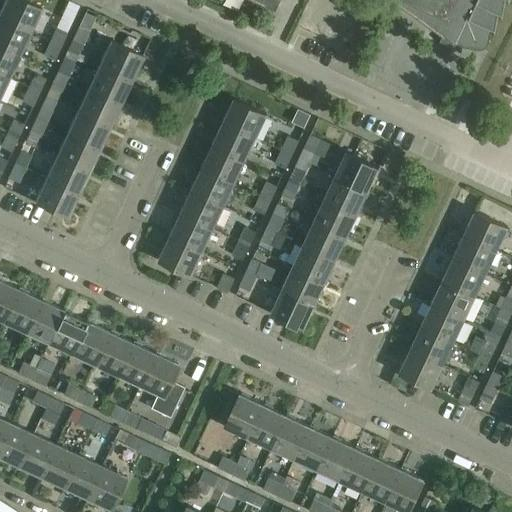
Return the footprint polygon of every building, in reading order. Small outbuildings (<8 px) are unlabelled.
[(22,0),(5,0),(0,11),(0,18),(29,32),(40,8),(22,0)] [(256,0),(275,9),(279,0),(256,0)] [(391,0),(402,8),(403,7),(403,6),(417,13),(419,7),(448,20),(457,0),(391,0)] [(419,7),(417,13),(415,16),(415,17),(442,37),(438,44),(440,45),(442,41),(452,46),(450,50),(452,51),(456,44),(463,46),(469,48),(477,49),(479,50),(481,49),(484,49),(485,47),(487,46),(488,44),(489,42),(491,29),(494,30),(493,36),(494,37),(498,14),(501,15),(500,21),(501,21),(505,0),(508,0),(507,5),(509,5),(509,0),(457,0),(448,20),(419,7)] [(29,32),(0,18),(0,46),(19,55),(29,32)] [(72,40),(83,45),(89,31),(79,25),(72,40)] [(61,47),(67,33),(56,28),(49,42),(61,47)] [(110,41),(99,64),(131,80),(142,56),(110,41)] [(61,47),(49,42),(43,55),(54,61),(61,47)] [(0,46),(0,74),(8,78),(19,55),(0,46)] [(57,73),(68,78),(74,64),(63,59),(57,73)] [(99,64),(88,87),(121,103),(131,80),(99,64)] [(68,78),(57,73),(50,87),(61,92),(68,78)] [(35,74),(28,88),(39,93),(46,79),(35,74)] [(88,87),(78,110),(110,126),(121,103),(88,87)] [(39,93),(28,88),(22,102),(33,107),(39,93)] [(235,98),(224,121),(255,136),(266,113),(235,98)] [(470,104),(464,117),(471,120),(477,107),(470,104)] [(35,119),(46,124),(53,110),(42,105),(35,119)] [(78,110),(67,133),(99,149),(110,126),(78,110)] [(13,119),(7,133),(18,139),(25,125),(13,119)] [(46,124),(35,119),(29,133),(40,138),(46,124)] [(255,136),(224,121),(213,144),(244,159),(255,136)] [(18,139),(7,133),(0,147),(11,152),(18,139)] [(67,133),(56,156),(89,172),(99,149),(67,133)] [(311,134),(304,148),(315,154),(322,139),(311,134)] [(289,136),(282,149),(293,154),(300,141),(289,136)] [(213,144),(202,167),(234,182),(244,159),(213,144)] [(282,149),(276,163),(287,168),(293,154),(282,149)] [(20,151),(14,164),(25,169),(32,155),(20,151)] [(336,174),(367,189),(378,166),(347,151),(336,174)] [(89,172),(56,156),(46,179),(78,195),(89,172)] [(25,169),(14,164),(7,178),(19,184),(25,169)] [(234,182),(202,167),(191,190),(223,205),(234,182)] [(307,172),(295,167),(289,180),(300,186),(307,172)] [(367,189),(336,174),(325,197),(357,212),(367,189)] [(46,179),(35,202),(35,203),(67,218),(78,195),(46,179)] [(300,186),(289,180),(282,195),(294,200),(300,186)] [(278,187),(267,181),(260,195),(271,200),(278,187)] [(191,190),(180,213),(212,228),(223,205),(191,190)] [(271,200),(260,195),(254,209),(265,214),(271,200)] [(325,197),(314,220),(346,235),(357,212),(325,197)] [(464,234),(496,249),(507,226),(475,211),(464,234)] [(268,226),(279,232),(286,218),(274,212),(268,226)] [(212,228),(180,213),(170,236),(201,251),(212,228)] [(314,220),(303,243),(335,258),(346,235),(314,220)] [(279,232),(268,226),(261,240),(272,246),(279,232)] [(239,241),(250,246),(257,232),(246,227),(239,241)] [(496,249),(464,234),(453,257),(485,272),(496,249)] [(201,251),(170,236),(159,259),(190,274),(201,251)] [(250,246),(239,241),(232,255),(244,261),(250,246)] [(335,258),(303,243),(292,266),(324,281),(335,258)] [(453,257),(442,280),(474,295),(485,272),(453,257)] [(253,258),(246,272),(257,277),(264,263),(253,258)] [(292,266),(282,289),(313,304),(324,281),(292,266)] [(257,277),(246,272),(240,286),(251,292),(257,277)] [(235,278),(224,273),(217,288),(228,293),(235,278)] [(474,295),(442,280),(431,303),(463,318),(474,295)] [(0,320),(0,321),(2,322),(17,290),(0,282),(0,320)] [(282,289),(270,312),(302,327),(313,304),(282,289)] [(17,290),(2,322),(25,333),(40,301),(17,290)] [(511,296),(508,294),(502,308),(511,312),(511,296)] [(40,301),(25,333),(48,343),(63,312),(40,301)] [(431,303),(421,326),(453,341),(463,318),(431,303)] [(511,314),(511,312),(502,308),(495,322),(506,327),(511,314)] [(85,323),(63,312),(48,343),(70,354),(85,323)] [(85,323),(70,354),(93,365),(108,334),(85,323)] [(421,326),(410,349),(442,364),(453,341),(421,326)] [(131,345),(108,334),(93,365),(116,376),(131,345)] [(471,349),(480,354),(486,341),(477,337),(471,349)] [(511,357),(511,340),(508,339),(502,353),(511,357)] [(486,341),(480,354),(491,359),(497,346),(486,340),(486,341)] [(154,355),(131,345),(116,376),(139,387),(154,355)] [(442,364),(410,349),(399,372),(431,387),(442,364)] [(491,359),(480,354),(473,368),(484,373),(491,359)] [(177,367),(154,355),(139,387),(155,395),(148,408),(168,417),(182,388),(170,382),(177,367)] [(17,372),(31,379),(36,368),(22,362),(17,372)] [(36,368),(31,379),(45,385),(50,375),(36,368)] [(493,371),(487,385),(498,390),(505,376),(493,371)] [(5,376),(0,386),(14,392),(19,382),(5,376)] [(67,383),(63,394),(77,400),(81,390),(67,383)] [(465,385),(458,400),(469,405),(476,391),(465,385)] [(487,385),(480,399),(492,404),(498,390),(487,385)] [(37,390),(32,401),(46,407),(51,397),(37,390)] [(81,390),(77,400),(90,407),(95,396),(81,390)] [(249,436),(264,404),(240,393),(225,425),(249,436)] [(51,397),(46,407),(60,414),(65,403),(51,397)] [(264,404),(249,436),(272,447),(287,415),(264,404)] [(113,405),(108,415),(122,422),(127,411),(113,405)] [(122,422),(136,428),(141,418),(127,411),(122,422)] [(83,412),(78,422),(92,429),(96,418),(83,412)] [(287,415),(272,447),(295,457),(309,426),(287,415)] [(0,418),(0,446),(11,424),(0,418)] [(96,418),(92,429),(106,435),(110,425),(96,418)] [(34,435),(11,424),(0,446),(0,457),(18,466),(34,435)] [(309,426),(295,457),(317,468),(332,436),(309,426)] [(160,440),(175,447),(180,436),(176,434),(165,429),(160,440)] [(129,434),(124,444),(139,451),(144,440),(129,434)] [(34,435),(18,466),(41,477),(56,445),(34,435)] [(355,447),(332,436),(317,468),(340,479),(355,447)] [(79,456),(56,445),(41,477),(64,488),(79,456)] [(355,447),(340,479),(363,490),(378,458),(355,447)] [(154,459),(163,463),(169,452),(160,448),(154,459)] [(101,467),(79,456),(64,488),(86,499),(101,467)] [(218,466),(232,473),(236,463),(223,456),(218,466)] [(378,458),(363,490),(386,500),(401,469),(378,458)] [(232,473),(245,479),(250,469),(236,463),(232,473)] [(101,467),(86,499),(109,510),(125,478),(101,467)] [(196,489),(208,495),(213,485),(215,486),(220,475),(205,469),(196,489)] [(401,469),(386,500),(409,511),(424,479),(401,469)] [(263,488),(277,494),(282,484),(268,478),(263,488)] [(238,484),(233,495),(247,501),(252,491),(238,484)] [(282,484),(277,494),(291,501),(296,491),(282,484)] [(252,491),(247,501),(261,508),(266,497),(252,491)] [(426,497),(419,510),(422,511),(432,511),(437,502),(426,497)] [(314,499),(309,509),(315,511),(324,511),(327,505),(314,499)]
